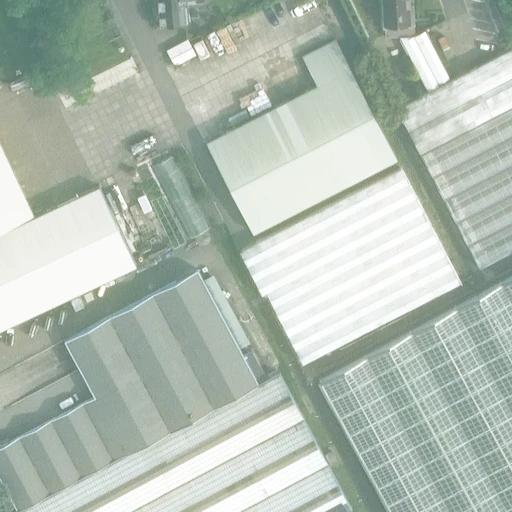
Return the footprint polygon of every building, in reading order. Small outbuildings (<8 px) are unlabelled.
[(150,0),(153,26),(187,23),(185,3),(202,1),(201,0),(150,0)] [(385,37),(399,36),(413,35),(412,6),(406,7),(405,0),(381,0),(382,26),(385,25),(385,37)] [(417,35),(413,35),(399,36),(428,92),(396,108),(479,269),(511,252),(511,48),(450,80),(425,31),(417,35)] [(173,65),(195,54),(186,39),(165,50),(173,65)] [(205,144),(250,234),(395,161),(334,42),(301,59),(316,88),(205,144)] [(405,90),(400,74),(387,78),(392,94),(405,90)] [(0,228),(32,214),(0,146),(0,228)] [(402,165),(254,240),(239,248),(262,294),(265,292),(302,364),(462,282),(402,165)] [(0,231),(0,329),(132,266),(95,187),(0,231)] [(3,446),(0,447),(0,475),(19,510),(256,385),(258,384),(197,269),(195,270),(66,340),(94,396),(3,446)] [(511,511),(511,275),(320,379),(391,511),(511,511)] [(19,510),(15,511),(344,511),(351,509),(279,373),(258,384),(256,385),(19,510)]
